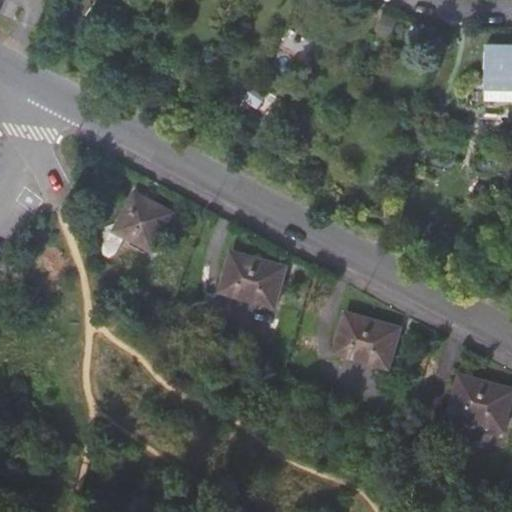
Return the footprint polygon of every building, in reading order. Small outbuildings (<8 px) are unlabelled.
[(511,46),(489,45),(487,90),(511,89),(511,46)] [(116,233),(126,238),(154,253),(174,214),(136,194),(120,225),(116,233)] [(126,238),(116,233),(120,225),(115,226),(102,250),(104,258),(110,261),(115,258),(126,238)] [(233,254),(222,293),(275,309),(286,269),(233,254)] [(347,315),(336,354),(389,368),(400,330),(347,315)] [(511,391),(461,376),(450,415),(503,431),(511,399),(511,391)]
